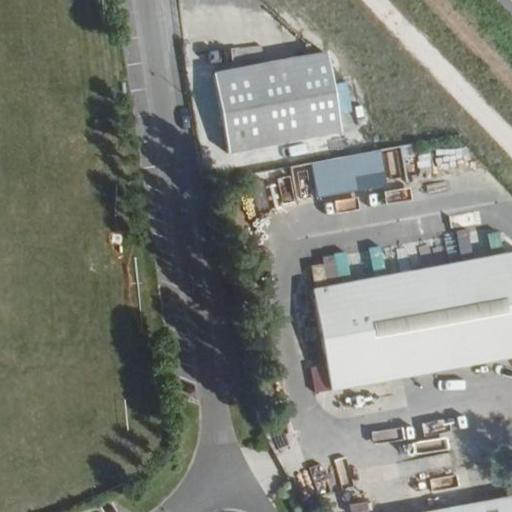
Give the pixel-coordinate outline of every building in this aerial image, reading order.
[(338,139),(329,58),(217,74),(228,154),(338,139)] [(364,192),(360,157),(314,164),(319,196),(364,192)] [(291,177),(276,179),(278,204),(294,203),(291,177)] [(371,248),(373,269),(398,267),(396,246),(371,248)] [(349,255),(313,260),(315,280),(351,275),(349,255)] [(511,256),(508,257),(313,292),(332,393),(511,360),(511,256)] [(511,511),(511,496),(423,511),(511,511)]
